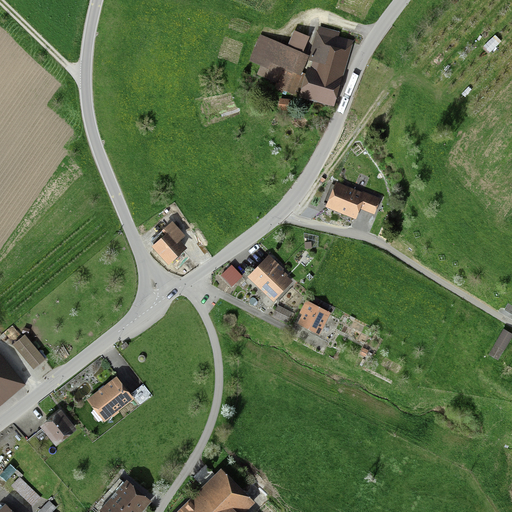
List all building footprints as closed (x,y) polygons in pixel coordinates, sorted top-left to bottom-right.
[(339,101),(357,37),(327,29),(320,62),(311,61),(300,90),(339,101)] [(311,61),(315,50),(262,31),(253,57),(262,60),(259,68),(279,75),(277,82),(300,90),(311,61)] [(338,175),(328,202),(360,215),(364,205),(377,211),(385,192),(365,184),(364,186),(338,175)] [(216,232),(223,241),(241,228),(234,219),(216,232)] [(156,239),(171,258),(192,242),(177,222),(156,239)] [(272,258),(254,276),(279,301),(294,286),(279,271),(282,268),(272,258)] [(240,276),(230,266),(221,275),(230,285),(240,276)] [(313,297),(302,319),(326,331),(337,309),(313,297)] [(511,305),(507,303),(503,310),(511,314),(511,305)] [(25,336),(15,344),(34,367),(44,360),(25,336)] [(126,341),(120,345),(123,349),(129,345),(126,341)] [(0,395),(19,380),(0,357),(0,395)] [(106,418),(130,399),(113,379),(89,398),(106,418)] [(142,383),(132,392),(141,402),(151,394),(142,383)] [(58,442),(80,424),(62,403),(40,421),(58,442)] [(204,489),(180,511),(237,511),(250,500),(222,472),(217,477),(206,466),(193,478),(204,489)] [(133,511),(144,501),(120,478),(92,508),(96,511),(98,511),(103,507),(108,511),(133,511)] [(49,502),(40,511),(53,511),(56,508),(49,502)]
